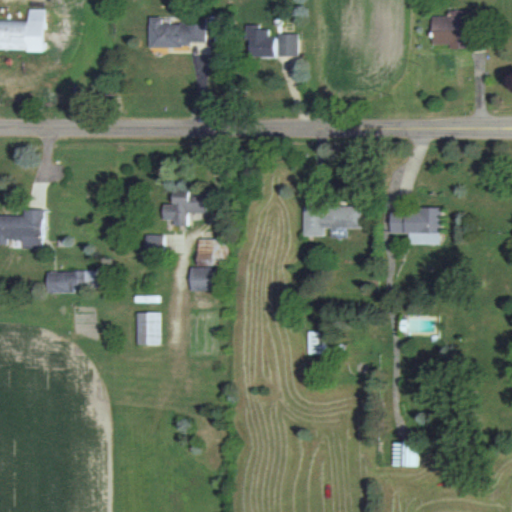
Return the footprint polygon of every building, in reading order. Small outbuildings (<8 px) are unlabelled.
[(0,18),(0,48),(47,49),(48,8),(32,8),(32,20),(0,18)] [(434,16),(435,45),(476,44),(475,9),(451,9),(452,16),(434,16)] [(154,46),(195,47),(195,41),(209,41),(209,18),(154,17),(154,46)] [(302,33),(282,33),(282,37),(272,37),(273,28),(263,28),(263,24),(250,24),(250,39),(254,39),(254,55),(302,56),(302,33)] [(167,203),(167,219),(178,219),(177,225),(191,225),(191,212),(210,212),(210,191),(178,191),(178,203),(167,203)] [(307,235),(327,235),(327,227),(338,227),(366,228),(366,206),(307,205),(307,235)] [(25,247),(47,248),(47,209),(28,208),(28,215),(0,214),(0,243),(11,244),(12,239),(26,239),(25,247)] [(447,208),(393,209),(394,232),(411,232),(411,244),(443,243),(443,232),(447,232),(447,208)] [(149,252),(167,253),(167,234),(150,234),(149,252)] [(202,265),(230,265),(230,238),(201,238),(202,265)] [(195,291),(225,290),(225,266),(194,266),(195,291)] [(87,270),(51,271),(51,292),(87,291),(87,270)] [(164,311),(141,311),(140,343),(164,344),(164,311)] [(312,353),(329,353),(329,330),(311,331),(312,353)] [(396,465),(421,464),(421,441),(395,441),(396,465)]
